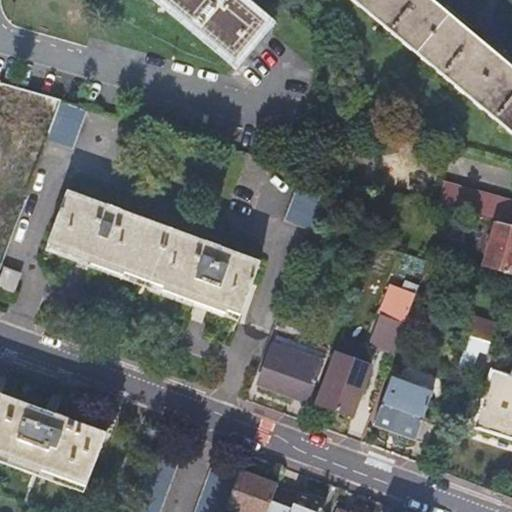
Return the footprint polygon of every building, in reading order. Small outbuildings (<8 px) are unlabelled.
[(238,0),(161,0),(235,62),(267,24),(238,0)] [(511,69),(481,43),(469,34),(429,0),(351,0),(511,134),(511,69)] [(469,34),(481,43),(487,36),(476,26),(469,34)] [(49,135),(47,141),(72,151),(87,112),(61,102),(49,135)] [(303,170),(283,222),(308,232),(328,180),(303,170)] [(328,194),(353,202),(358,187),(333,180),(328,194)] [(511,201),(445,182),(438,207),(497,224),(511,227),(511,201)] [(260,264),(173,232),(126,214),(68,193),(48,245),(61,250),(60,254),(105,270),(124,277),(125,274),(154,284),(164,288),(163,292),(227,315),(228,312),(241,316),(260,264)] [(511,274),(511,227),(497,224),(485,266),(511,274)] [(5,271),(0,283),(0,289),(13,294),(20,276),(5,271)] [(394,281),(392,287),(416,296),(418,290),(394,281)] [(369,345),(394,354),(407,319),(416,296),(392,287),(391,287),(369,345)] [(469,338),(490,344),(491,344),(497,326),(468,317),(462,335),(469,338)] [(445,330),(431,326),(427,338),(440,343),(445,330)] [(469,338),(458,368),(472,373),(479,351),(486,353),(490,344),(469,338)] [(259,384),(307,402),(320,366),(300,358),(301,356),(273,345),(259,384)] [(352,418),(371,367),(336,354),(317,405),(352,418)] [(511,371),(511,372),(510,376),(493,371),(475,427),(511,438),(511,371)] [(374,425),(431,446),(441,417),(426,412),(432,395),(391,380),(374,425)] [(0,462),(84,493),(105,435),(51,415),(0,396),(0,462)] [(165,511),(183,459),(156,449),(134,511),(165,511)] [(227,511),(231,501),(268,511),(278,488),(278,487),(240,474),(231,498),(230,498),(237,479),(212,469),(204,491),(203,490),(194,511),(227,511)] [(268,511),(322,511),(325,505),(278,488),(268,511)]
